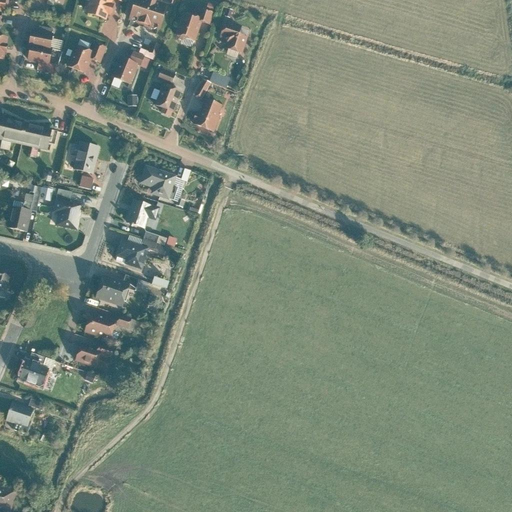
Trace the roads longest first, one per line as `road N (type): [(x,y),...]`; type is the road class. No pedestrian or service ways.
road 1 (track): [(511,286),(234,171)]
road 2 (residential): [(0,89),(90,114),(234,171)]
road 3 (residential): [(0,246),(82,261),(119,164)]
